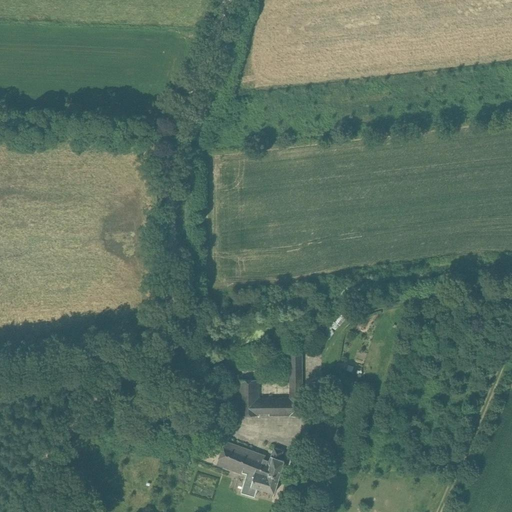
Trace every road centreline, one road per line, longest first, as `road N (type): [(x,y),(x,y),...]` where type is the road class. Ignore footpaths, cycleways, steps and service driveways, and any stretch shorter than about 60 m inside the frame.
road 1 (unclassified): [(27,511),(49,456),(179,297),(177,130),(228,0)]
road 2 (track): [(511,295),(367,307),(322,345)]
road 3 (track): [(511,341),(440,511)]
road 4 (track): [(0,359),(68,346),(116,371)]
